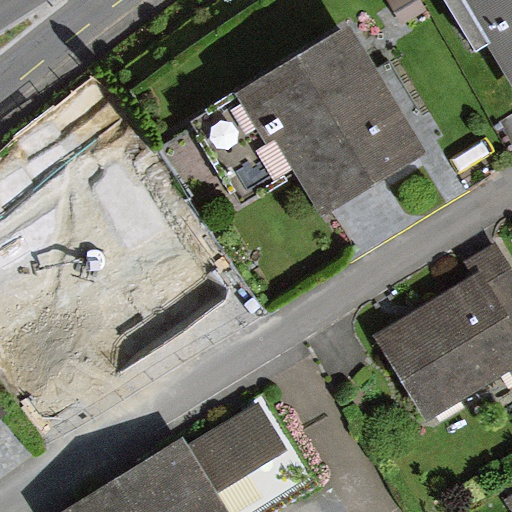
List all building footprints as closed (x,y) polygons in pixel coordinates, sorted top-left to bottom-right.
[(511,0),(446,0),(474,47),(492,36),(511,69),(511,0)] [(429,150),(354,35),(263,94),(338,209),(429,150)] [(77,194),(0,246),(0,262),(80,378),(164,320),(145,293),(188,263),(152,212),(110,241),(77,194)] [(486,279),(385,336),(432,420),(511,374),(511,268),(501,249),(477,263),(486,279)] [(290,446),(263,403),(84,511),(224,511),(213,493),(290,446)]
